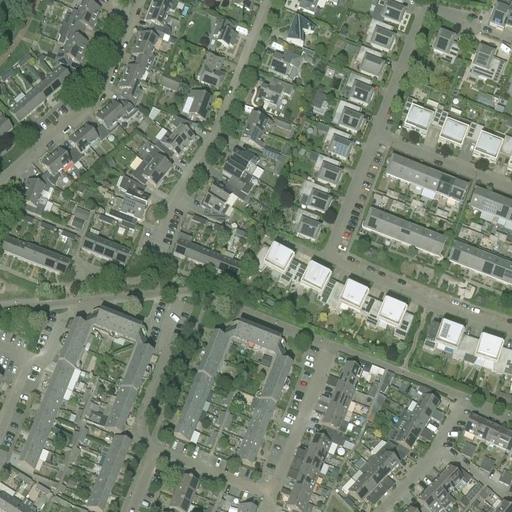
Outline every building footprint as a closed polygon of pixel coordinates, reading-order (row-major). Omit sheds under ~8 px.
[(82,4),(78,14),(97,21),(99,16),(98,15),(100,10),(94,8),(91,7),(93,0),(92,0),(79,0),(78,2),(82,4)] [(154,0),(149,12),(166,18),(169,12),(174,14),(176,9),(178,4),(177,3),(176,3),(168,0),(160,0),(159,3),(154,0)] [(235,0),(233,6),(249,12),(253,0),(235,0)] [(298,0),(297,3),(300,4),(298,10),(313,16),(319,0),(321,0),(322,0),(322,1),(336,6),(338,0),(298,0)] [(379,0),(377,6),(371,21),(381,26),(383,21),(398,26),(401,19),(402,20),(405,13),(400,11),(397,10),(398,9),(399,9),(402,2),(395,0),(379,0)] [(479,1),(478,7),(485,9),(486,2),(479,1)] [(511,5),(508,4),(505,12),(496,8),(495,10),(493,10),(490,18),(492,18),(489,26),(496,28),(495,30),(502,32),(504,25),(506,26),(506,27),(511,29),(511,5)] [(65,16),(61,26),(80,34),(83,28),(85,29),(92,31),(94,26),(94,27),(97,21),(78,14),(72,12),(70,18),(65,16)] [(149,12),(145,23),(150,25),(154,27),(152,32),(164,36),(169,39),(170,36),(170,35),(170,34),(170,33),(170,32),(170,31),(169,31),(169,30),(168,30),(167,29),(165,29),(167,25),(164,24),(166,18),(149,12)] [(302,48),(301,35),(313,34),(315,29),(294,20),(285,42),(302,48)] [(232,49),(237,37),(231,34),(234,28),(216,21),(214,26),(217,27),(212,37),(218,40),(216,45),(218,45),(228,49),(228,47),(232,49)] [(371,21),(366,34),(373,36),(369,46),(388,53),(390,46),(392,47),(394,40),(387,38),(388,36),(389,36),(391,29),(381,26),(371,21)] [(60,38),(57,44),(65,47),(83,54),(86,49),(85,49),(87,44),(81,41),(78,40),(80,34),(61,26),(59,33),(58,34),(58,36),(58,37),(59,38),(60,38)] [(140,34),(136,45),(153,52),(158,41),(161,42),(164,36),(152,32),(150,37),(146,36),(140,34)] [(344,41),(346,35),(339,32),(337,39),(344,41)] [(446,37),(439,34),(437,42),(435,41),(431,49),(433,50),(433,52),(442,55),(439,63),(452,68),(460,48),(453,46),(453,47),(451,46),(454,39),(447,36),(446,37)] [(136,45),(132,56),(137,58),(135,64),(150,70),(153,64),(155,59),(151,58),(153,52),(136,45)] [(47,55),(46,59),(54,62),(60,65),(67,67),(69,61),(72,62),(78,65),(80,60),(81,60),(83,54),(65,47),(62,53),(59,52),(56,59),(47,55)] [(378,63),(381,56),(360,48),(356,61),(363,63),(359,73),(377,81),(380,74),(381,74),(384,67),(376,65),(377,63),(378,63)] [(313,59),(314,55),(302,50),(302,55),(313,59)] [(472,68),(469,75),(479,79),(491,84),(497,86),(501,75),(496,73),(499,64),(493,61),(492,62),(490,61),(493,54),(487,52),(486,53),(479,50),(476,57),(474,57),(471,65),(473,65),(472,68)] [(274,57),(268,72),(277,76),(288,80),(292,81),(296,71),(301,60),(294,57),(285,53),(282,59),(280,60),(274,57)] [(26,64),(31,60),(28,56),(23,61),(26,64)] [(218,74),(223,61),(210,56),(205,69),(199,84),(218,91),(223,76),(220,75),(218,74)] [(331,58),(329,65),(335,67),(338,61),(331,58)] [(20,69),(26,64),(23,61),(17,66),(20,69)] [(150,70),(135,64),(133,69),(127,67),(123,78),(140,85),(144,74),(148,75),(150,70)] [(62,89),(70,81),(60,69),(51,77),(62,89)] [(8,79),(14,74),(11,71),(5,76),(8,79)] [(0,80),(3,84),(8,79),(5,76),(0,80)] [(176,94),(180,82),(164,76),(159,87),(176,94)] [(367,90),(370,84),(350,76),(345,88),(352,91),(349,101),(366,108),(369,101),(370,101),(373,95),(366,92),(367,90)] [(53,96),(62,89),(51,77),(43,84),(53,96)] [(121,100),(124,102),(135,110),(141,95),(140,92),(138,92),(140,85),(123,78),(119,89),(125,92),(122,100),(121,99),(121,100)] [(289,98),(293,89),(271,80),(267,90),(262,88),(256,101),(266,105),(275,109),(281,95),(289,98)] [(44,103),(53,96),(43,84),(34,92),(44,103)] [(447,96),(451,86),(445,84),(441,94),(447,96)] [(36,111),(44,103),(34,92),(25,99),(36,111)] [(188,100),(182,114),(188,117),(195,120),(204,124),(208,115),(205,114),(210,101),(201,98),(190,93),(188,100)] [(27,118),(36,111),(25,99),(17,106),(27,118)] [(407,100),(402,114),(408,116),(402,130),(408,132),(408,131),(414,133),(422,113),(416,111),(416,103),(414,102),(407,100)] [(113,103),(104,111),(116,125),(121,121),(122,122),(127,122),(138,113),(137,112),(135,110),(124,102),(117,108),(113,103)] [(335,115),(331,125),(338,128),(356,135),(359,128),(360,128),(362,122),(355,119),(356,117),(357,117),(359,111),(339,103),(334,115),(335,115)] [(18,126),(27,118),(17,106),(8,114),(18,126)] [(436,111),(424,106),(422,113),(414,133),(420,135),(419,136),(425,139),(430,125),(436,127),(442,113),(443,109),(437,107),(436,111)] [(105,140),(110,136),(107,133),(116,125),(104,111),(95,119),(101,127),(97,130),(105,140)] [(448,116),(442,113),(436,127),(442,130),(437,143),(443,146),(443,144),(448,146),(456,127),(459,120),(453,118),(454,116),(448,114),(448,116)] [(269,128),(271,124),(251,116),(245,129),(262,136),(266,127),(269,128)] [(0,135),(3,139),(12,131),(2,119),(0,120),(0,135)] [(144,133),(152,123),(146,119),(138,129),(144,133)] [(186,150),(194,140),(189,136),(196,127),(187,124),(186,123),(175,119),(169,127),(176,133),(172,138),(186,150)] [(287,131),(289,125),(276,120),(274,126),(287,131)] [(471,141),(476,127),(459,120),(456,127),(448,146),(454,149),(454,150),(459,152),(465,138),(471,141)] [(92,134),(86,127),(77,134),(89,148),(98,141),(100,144),(105,140),(97,130),(92,134)] [(483,160),(491,140),(480,136),(483,129),(476,127),(471,141),(477,143),(472,157),(477,159),(478,158),(483,160)] [(260,150),(262,146),(259,144),(262,136),(245,129),(240,142),(260,150)] [(327,135),(324,142),(331,145),(327,155),(345,162),(348,155),(349,155),(352,149),(345,146),(345,144),(346,144),(349,138),(329,130),(327,135)] [(78,163),(82,159),(80,156),(89,148),(77,134),(68,142),(74,150),(70,154),(78,163)] [(172,138),(167,134),(159,144),(158,143),(154,148),(170,161),(166,158),(170,153),(178,160),(186,150),(172,138)] [(506,154),(511,140),(504,138),(502,145),(491,140),(483,160),(489,162),(489,164),(494,166),(499,152),(506,154)] [(170,161),(154,148),(148,157),(147,157),(142,163),(163,179),(171,169),(166,166),(170,161)] [(65,158),(59,150),(50,158),(61,172),(70,164),(73,167),(78,163),(70,154),(65,158)] [(274,162),(277,155),(264,150),(261,157),(274,162)] [(299,150),(297,157),(303,159),(305,153),(299,150)] [(234,154),(228,164),(251,178),(256,170),(254,168),(259,161),(254,158),(249,156),(245,153),(242,158),(234,154)] [(318,157),(313,170),(320,173),(317,182),(335,189),(337,182),(339,182),(341,176),(334,173),(335,171),(336,171),(338,165),(318,157)] [(50,158),(40,166),(47,173),(43,177),(51,186),(54,189),(59,178),(57,176),(61,172),(50,158)] [(109,170),(115,166),(110,159),(105,163),(109,170)] [(389,166),(385,176),(390,178),(398,181),(404,165),(399,162),(394,160),(392,160),(391,159),(390,159),(389,160),(388,160),(387,161),(387,162),(387,163),(387,164),(387,165),(388,166),(389,166)] [(155,189),(163,179),(142,163),(134,173),(136,174),(132,179),(134,180),(141,186),(145,182),(155,189)] [(228,164),(222,174),(231,180),(227,186),(230,187),(239,193),(246,197),(252,188),(248,185),(252,179),(251,178),(228,164)] [(410,167),(404,165),(398,181),(410,186),(417,169),(415,169),(415,168),(410,166),(410,167)] [(418,170),(417,169),(410,186),(408,191),(413,193),(414,188),(422,191),(429,174),(423,172),(424,171),(419,169),(418,170)] [(434,176),(429,174),(422,191),(435,196),(441,179),(439,178),(440,177),(435,176),(434,176)] [(51,186),(43,177),(40,180),(39,179),(37,185),(27,182),(23,193),(40,199),(42,193),(47,195),(49,190),(53,192),(54,189),(51,186)] [(144,211),(149,200),(139,196),(142,189),(123,178),(118,190),(127,194),(123,203),(144,211)] [(435,196),(433,201),(437,202),(439,197),(447,200),(454,184),(453,184),(448,182),(448,181),(443,179),(443,180),(441,179),(435,196)] [(299,195),(302,196),(310,199),(306,209),(324,216),(327,209),(328,209),(331,203),(323,200),(324,198),(325,199),(328,192),(304,182),(299,195)] [(215,186),(208,196),(225,206),(231,197),(235,199),(243,203),(246,197),(240,193),(239,193),(230,187),(223,183),(223,184),(224,184),(221,189),(215,186)] [(454,184),(447,200),(455,204),(453,209),(458,210),(459,205),(466,189),(464,188),(464,187),(459,185),(459,186),(454,184)] [(83,189),(77,186),(74,193),(81,195),(83,189)] [(471,201),(468,209),(473,211),(481,214),(487,197),(482,195),(482,194),(477,192),(477,193),(475,192),(471,201)] [(23,193),(19,204),(28,208),(26,213),(37,218),(41,219),(45,209),(47,202),(40,199),(23,193)] [(225,206),(208,196),(206,200),(204,199),(199,207),(209,212),(210,211),(212,212),(209,220),(206,219),(206,220),(215,223),(223,226),(228,219),(223,217),(228,208),(225,206)] [(481,214),(478,220),(491,225),(491,224),(493,219),(500,202),(498,201),(498,200),(493,198),(493,199),(488,197),(487,197),(481,214)] [(144,211),(123,203),(115,200),(112,209),(108,208),(104,216),(121,223),(128,225),(135,228),(137,222),(140,223),(144,211)] [(493,219),(491,224),(496,225),(498,220),(505,223),(511,207),(506,204),(507,204),(502,202),(502,203),(500,202),(493,219)] [(505,223),(503,230),(511,233),(511,206),(511,207),(505,223)] [(86,224),(89,215),(76,210),(72,218),(76,220),(85,223),(86,224)] [(315,226),(317,219),(297,211),(292,224),(299,227),(295,236),(314,243),(316,236),(317,237),(320,230),(313,227),(314,225),(315,226)] [(361,226),(361,227),(361,228),(362,229),(363,230),(364,230),(370,233),(370,232),(375,233),(374,234),(374,235),(381,218),(370,213),(366,224),(365,223),(364,223),(363,224),(362,225),(361,226)] [(381,218),(374,235),(375,235),(375,234),(380,235),(379,236),(385,239),(392,222),(381,218)] [(76,220),(72,229),(81,232),(85,223),(76,220)] [(392,222),(385,239),(391,241),(391,240),(396,242),(396,243),(402,226),(392,222)] [(402,226),(396,243),(396,242),(401,244),(400,245),(406,247),(413,230),(402,226)] [(413,230),(406,247),(412,249),(413,248),(417,250),(417,251),(424,234),(413,230)] [(86,237),(81,252),(92,256),(97,242),(96,241),(98,235),(90,231),(88,238),(86,237)] [(266,231),(263,237),(269,240),(272,234),(266,231)] [(424,234),(417,251),(418,250),(422,252),(422,253),(428,255),(434,238),(424,234)] [(434,238),(428,255),(433,258),(434,257),(438,258),(438,259),(438,260),(445,243),(434,238)] [(0,253),(10,258),(16,243),(5,239),(0,251),(0,253)] [(449,259),(447,263),(448,263),(448,262),(453,264),(452,265),(458,267),(465,250),(467,246),(456,241),(454,246),(449,259)] [(102,260),(108,246),(97,242),(92,256),(102,260)] [(183,261),(189,246),(178,242),(173,256),(183,261)] [(21,262),(27,247),(16,243),(10,258),(21,262)] [(113,264),(119,250),(108,246),(102,260),(113,264)] [(194,265),(200,250),(189,246),(183,261),(194,265)] [(261,248),(250,268),(260,273),(265,268),(272,272),(283,253),(277,250),(278,249),(273,246),(270,251),(269,253),(267,252),(268,251),(261,248)] [(32,266),(37,251),(27,247),(21,262),(32,266)] [(124,269),(129,254),(119,250),(113,264),(124,269)] [(205,269),(211,254),(200,250),(194,265),(205,269)] [(465,250),(458,267),(464,269),(464,268),(469,270),(469,271),(475,255),(465,250)] [(475,255),(469,271),(469,270),(474,272),(473,273),(479,275),(486,259),(488,254),(477,250),(475,255)] [(42,270),(48,256),(37,251),(32,266),(42,270)] [(283,253),(272,272),(280,276),(278,283),(288,288),(291,282),(298,268),(292,265),(292,266),(290,265),(291,262),(294,257),(289,255),(288,256),(283,253)] [(215,273),(221,259),(211,254),(205,269),(215,273)] [(486,259),(479,275),(485,278),(486,277),(490,279),(490,280),(497,263),(498,258),(488,254),(486,259)] [(53,274),(59,260),(48,256),(42,270),(53,274)] [(497,263),(490,280),(491,279),(495,280),(495,281),(501,284),(507,267),(509,262),(498,258),(497,263)] [(226,277),(232,263),(221,259),(215,273),(226,277)] [(64,279),(70,264),(59,260),(53,274),(64,279)] [(237,282),(243,267),(232,263),(226,277),(237,282)] [(298,268),(291,282),(302,287),(310,291),(319,272),(314,269),(315,268),(309,265),(307,270),(306,273),(304,272),(304,271),(298,268)] [(511,288),(511,285),(511,268),(507,267),(501,284),(506,286),(507,285),(511,287),(511,288)] [(319,272),(310,291),(317,295),(316,302),(326,307),(336,286),(330,283),(329,284),(327,284),(328,281),(331,276),(326,273),(325,275),(319,272)] [(336,286),(326,307),(336,312),(341,306),(348,309),(357,290),(351,287),(352,286),(347,284),(344,289),(343,291),(341,290),(342,289),(336,286)] [(357,290),(348,309),(355,313),(367,318),(373,304),(367,301),(367,302),(365,301),(366,299),(368,294),(363,291),(363,292),(357,290)] [(367,318),(364,325),(374,329),(379,323),(387,326),(395,306),(389,304),(390,303),(384,301),(382,306),(381,308),(379,307),(380,306),(373,304),(367,318)] [(395,306),(387,326),(394,329),(393,337),(404,341),(411,322),(412,320),(406,317),(405,318),(403,318),(404,315),(406,310),(401,308),(401,309),(395,306)] [(90,319),(92,325),(95,326),(100,312),(97,311),(92,314),(90,319)] [(120,321),(100,312),(95,326),(92,325),(94,328),(114,336),(120,321)] [(85,321),(80,319),(75,321),(74,324),(87,329),(88,327),(85,321)] [(135,344),(135,342),(141,329),(120,321),(114,336),(135,344)] [(229,331),(232,337),(234,338),(239,325),(236,323),(231,326),(229,331)] [(430,327),(422,348),(433,352),(437,346),(445,349),(452,329),(446,327),(447,325),(441,323),(439,329),(438,331),(436,330),(437,329),(431,327),(430,327)] [(74,324),(66,344),(81,350),(87,353),(90,346),(84,344),(87,336),(89,330),(87,329),(74,324)] [(233,340),(253,348),(259,333),(239,325),(234,338),(233,340)] [(144,340),(146,335),(144,330),(141,329),(135,342),(138,343),(144,340)] [(452,329),(445,349),(452,352),(452,359),(462,363),(470,341),(463,339),(463,340),(461,339),(462,337),(464,332),(458,330),(458,331),(452,329)] [(224,333),(219,331),(214,333),(213,336),(226,341),(227,339),(224,333)] [(274,356),(274,354),(280,341),(259,333),(253,348),(274,356)] [(205,356),(220,363),(228,342),(226,341),(213,336),(205,356)] [(470,341),(462,363),(473,367),(477,360),(485,363),(491,342),(485,340),(486,339),(480,337),(479,342),(478,345),(476,344),(476,343),(470,341)] [(283,352),(285,347),(283,342),(280,341),(274,354),(277,355),(283,352)] [(491,342),(485,363),(492,365),(492,373),(503,376),(509,354),(503,352),(502,353),(500,353),(501,350),(503,345),(497,343),(497,344),(491,342)] [(73,371),(81,350),(66,344),(58,365),(73,371)] [(146,345),(139,347),(139,349),(152,355),(153,352),(151,347),(146,345)] [(137,349),(129,369),(144,375),(152,355),(139,349),(137,349)] [(511,354),(509,354),(503,376),(511,379),(511,354)] [(197,376),(212,383),(220,363),(205,356),(197,376)] [(268,368),(271,360),(263,357),(260,365),(268,368)] [(278,360),(278,362),(291,367),(292,364),(290,359),(285,357),(278,360)] [(291,367),(278,362),(276,361),(267,381),(283,387),(291,367)] [(368,375),(370,369),(357,364),(355,370),(345,366),(341,376),(358,383),(362,373),(368,375)] [(58,365),(54,375),(70,381),(75,384),(79,373),(73,371),(58,365)] [(370,369),(368,375),(376,378),(379,370),(371,367),(370,369)] [(136,396),(144,375),(129,369),(120,390),(136,396)] [(386,373),(383,382),(389,384),(392,376),(386,373)] [(66,391),(70,381),(54,375),(50,385),(66,391)] [(209,393),(213,383),(212,383),(197,376),(193,387),(209,393)] [(354,393),(358,383),(341,376),(339,381),(337,386),(354,393)] [(283,387),(267,381),(259,401),(275,408),(283,387)] [(62,401),(66,391),(50,385),(46,395),(62,401)] [(334,385),(332,389),(335,390),(333,396),(350,403),(354,393),(337,386),(334,385)] [(193,387),(189,397),(205,403),(208,393),(209,393),(193,387)] [(420,388),(416,393),(422,397),(417,406),(432,415),(442,421),(444,417),(434,412),(438,406),(427,399),(431,394),(425,390),(420,388)] [(132,406),(136,396),(120,390),(120,389),(116,400),(132,406)] [(58,411),(62,401),(46,395),(42,405),(58,411)] [(377,395),(374,405),(380,409),(385,400),(378,396),(377,395)] [(328,401),(326,405),(346,413),(350,403),(333,396),(331,402),(328,401)] [(201,413),(205,403),(189,397),(185,407),(201,413)] [(128,416),(132,406),(116,400),(112,410),(128,416)] [(275,408),(259,401),(259,402),(259,401),(255,411),(271,418),(272,415),(275,408)] [(54,421),(58,411),(42,405),(38,415),(54,421)] [(326,405),(324,409),(327,411),(326,415),(325,416),(342,423),(348,425),(352,415),(346,413),(326,405)] [(417,406),(411,415),(427,425),(430,419),(439,425),(441,422),(442,421),(432,415),(417,406)] [(197,423),(201,413),(185,407),(181,417),(197,423)] [(124,426),(128,416),(112,410),(108,420),(124,426)] [(267,428),(271,418),(255,411),(251,421),(267,428)] [(50,431),(54,421),(38,415),(34,425),(50,431)] [(421,434),(427,425),(411,415),(405,424),(421,434)] [(322,424),(321,427),(324,428),(321,434),(329,437),(344,443),(347,444),(349,440),(343,438),(344,436),(348,425),(342,423),(325,416),(322,424)] [(193,433),(195,428),(197,423),(181,417),(177,427),(193,433)] [(474,438),(481,422),(470,417),(463,434),(474,438)] [(120,436),(124,426),(108,420),(104,430),(120,436)] [(263,438),(267,428),(251,421),(247,431),(263,438)] [(421,434),(405,424),(399,421),(393,430),(400,434),(416,443),(421,434)] [(484,443),(492,427),(481,422),(474,438),(484,443)] [(46,442),(50,431),(34,425),(30,435),(46,442)] [(189,444),(192,434),(193,433),(177,427),(173,437),(189,444)] [(495,448),(502,431),(492,427),(484,443),(495,448)] [(259,448),(263,438),(247,431),(243,441),(259,448)] [(505,452),(511,437),(511,435),(502,431),(495,448),(505,452)] [(342,442),(329,437),(319,433),(316,439),(314,438),(310,448),(327,455),(331,445),(339,448),(342,449),(344,443),(342,442)] [(410,453),(416,443),(400,434),(394,443),(389,440),(386,445),(397,453),(401,447),(410,453)] [(42,452),(46,442),(30,435),(26,445),(42,452)] [(126,455),(130,444),(121,441),(114,438),(110,448),(126,455)] [(207,439),(204,445),(207,446),(212,448),(214,441),(210,440),(207,439)] [(255,458),(259,448),(243,441),(239,451),(255,458)] [(465,458),(470,447),(465,444),(460,456),(465,458)] [(38,462),(42,452),(26,445),(22,455),(38,462)] [(390,474),(398,466),(391,459),(397,453),(386,445),(374,458),(390,474)] [(470,461),(475,449),(470,447),(465,458),(470,461)] [(122,465),(126,455),(110,448),(106,458),(122,465)] [(304,453),(303,457),(323,465),(327,455),(310,448),(307,454),(304,453)] [(251,468),(255,458),(239,451),(235,462),(251,468)] [(34,472),(38,462),(22,455),(18,466),(34,472)] [(303,457),(301,461),(304,463),(302,468),(319,475),(323,465),(303,457)] [(383,482),(390,474),(374,458),(373,457),(366,465),(383,482)] [(118,475),(122,465),(106,458),(102,469),(118,475)] [(484,473),(489,461),(484,459),(478,470),(484,473)] [(489,475),(493,466),(494,464),(489,461),(484,473),(489,475)] [(359,472),(358,473),(362,477),(376,489),(380,485),(388,492),(391,489),(385,484),(383,482),(366,465),(359,472)] [(296,473),(295,477),(315,485),(319,475),(302,468),(299,474),(296,473)] [(471,480),(460,471),(456,475),(450,469),(449,468),(441,477),(454,489),(455,488),(460,482),(466,487),(471,480)] [(114,485),(118,475),(102,469),(98,479),(114,485)] [(335,479),(338,472),(333,470),(330,477),(335,479)] [(503,486),(508,474),(503,472),(502,474),(498,483),(503,486)] [(508,488),(511,479),(511,475),(508,474),(503,486),(508,488)] [(16,479),(14,483),(20,487),(22,482),(25,479),(18,475),(16,479)] [(295,477),(293,481),(296,483),(294,488),(311,495),(315,485),(295,477)] [(362,477),(355,484),(368,497),(376,489),(362,477)] [(446,497),(447,496),(454,489),(441,477),(433,485),(446,497)] [(177,489),(194,496),(198,485),(181,478),(177,489)] [(69,479),(66,485),(74,488),(76,482),(69,479)] [(110,495),(114,485),(98,479),(94,489),(110,495)] [(350,480),(341,490),(346,495),(348,493),(360,505),(365,500),(373,508),(376,505),(370,499),(368,497),(355,484),(350,480)] [(391,489),(394,486),(388,481),(385,484),(391,489)] [(446,497),(433,485),(425,493),(438,506),(444,499),(448,503),(451,500),(447,496),(446,497)] [(469,504),(476,497),(482,489),(477,485),(464,500),(469,504)] [(288,493),(287,497),(290,499),(307,505),(311,495),(294,488),(291,494),(288,493)] [(106,505),(110,495),(94,489),(90,499),(106,505)] [(177,489),(172,500),(190,507),(194,496),(177,489)] [(483,503),(485,501),(491,494),(486,489),(480,497),(478,498),(483,503)] [(438,506),(425,493),(417,502),(423,508),(419,511),(439,511),(442,509),(438,506)] [(0,496),(0,511),(3,511),(11,500),(2,494),(0,496)] [(376,505),(379,502),(374,496),(370,499),(376,505)] [(92,511),(103,511),(106,505),(90,499),(86,509),(92,511)] [(290,499),(286,509),(292,511),(311,511),(313,508),(307,506),(307,505),(290,499)] [(348,499),(344,503),(350,509),(354,505),(348,499)] [(16,511),(21,505),(11,500),(3,511),(16,511)] [(21,505),(16,511),(29,511),(30,511),(31,509),(33,506),(24,500),(21,505)] [(169,511),(171,511),(187,511),(190,507),(172,500),(168,511),(169,511)] [(511,511),(503,503),(495,511),(511,511)]
